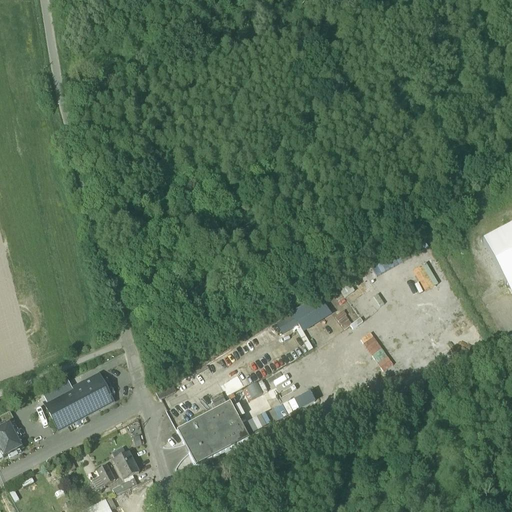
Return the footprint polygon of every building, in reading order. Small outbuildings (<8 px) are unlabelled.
[(511,226),(482,242),(506,287),(511,283),(511,226)] [(320,298),(291,316),(298,327),(303,335),(332,318),(320,298)] [(291,316),(276,325),(283,336),(298,327),(291,316)] [(112,405),(109,399),(101,384),(98,378),(73,392),(44,407),(58,434),(112,405)] [(107,381),(101,384),(109,399),(115,396),(107,381)] [(40,398),(44,407),(73,392),(68,384),(40,398)] [(257,385),(246,391),(251,402),(263,396),(257,385)] [(156,395),(160,403),(176,394),(171,386),(156,395)] [(177,434),(196,470),(249,442),(230,406),(177,434)] [(0,430),(9,426),(10,426),(15,424),(10,414),(0,419),(0,430)] [(0,451),(4,460),(22,450),(10,426),(9,426),(0,430),(0,451)] [(142,448),(139,438),(133,440),(135,450),(142,448)] [(114,464),(124,483),(139,475),(128,456),(114,464)] [(76,471),(72,464),(61,469),(64,476),(76,471)] [(101,480),(105,488),(114,483),(106,468),(97,473),(101,480)] [(94,484),(98,492),(105,488),(101,480),(94,484)] [(120,488),(123,493),(138,486),(134,480),(120,488)] [(123,493),(120,488),(112,491),(115,498),(123,493)] [(113,511),(116,511),(111,500),(105,502),(109,511),(113,511)] [(84,511),(109,511),(105,502),(84,511)]
